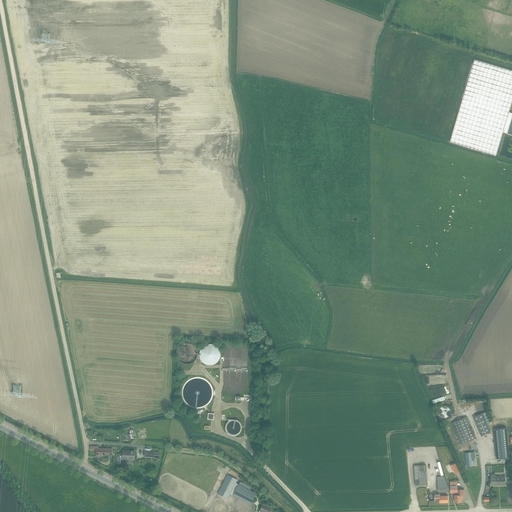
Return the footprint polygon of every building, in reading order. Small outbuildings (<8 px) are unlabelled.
[(450,142),(496,156),(503,132),(507,133),(511,117),(511,112),(509,112),(511,101),(511,70),(474,59),(450,142)] [(478,403),(480,411),(492,408),(490,401),(478,403)] [(441,418),(442,418),(443,419),(444,419),(445,419),(446,419),(448,418),(449,418),(449,417),(450,416),(451,415),(451,414),(451,413),(451,412),(451,411),(451,410),(451,409),(450,409),(450,408),(449,407),(448,406),(447,406),(446,405),(445,405),(444,405),(443,405),(442,406),(441,406),(440,407),(439,408),(439,409),(438,409),(438,410),(438,411),(438,412),(438,413),(438,414),(438,415),(439,415),(439,416),(440,417),(441,418)] [(474,417),(482,436),(491,432),(483,413),(474,417)] [(452,423),(461,444),(476,438),(467,416),(452,423)] [(506,428),(494,429),(497,459),(509,458),(506,431),(506,428)] [(96,457),(104,457),(104,455),(113,455),(113,452),(113,449),(99,448),(99,446),(90,446),(90,451),(96,451),(96,457)] [(134,451),(123,450),(123,458),(129,459),(129,460),(134,460),(134,451)] [(475,452),(466,453),(467,467),(473,466),(472,458),(476,458),(475,452)] [(455,463),(451,465),(453,471),(454,470),(456,474),(459,472),(455,463)] [(415,486),(427,485),(426,465),(414,466),(415,486)] [(228,475),(226,479),(218,494),(228,499),(238,480),(228,475)] [(491,475),(491,480),(491,485),(505,485),(505,477),(495,477),(495,475),(491,475)] [(438,492),(447,491),(447,483),(444,476),(437,477),(438,492)] [(240,482),(239,484),(233,495),(251,504),(257,494),(249,490),(251,487),(240,482)] [(465,495),(465,490),(457,490),(458,492),(457,492),(457,495),(455,495),(455,502),(461,502),(461,499),(463,499),(463,495),(465,495)] [(434,494),(434,495),(434,500),(439,500),(440,503),(448,502),(448,497),(448,496),(439,496),(439,494),(434,494)]
